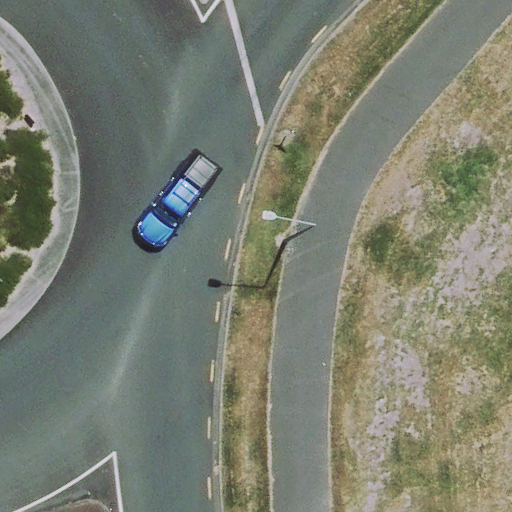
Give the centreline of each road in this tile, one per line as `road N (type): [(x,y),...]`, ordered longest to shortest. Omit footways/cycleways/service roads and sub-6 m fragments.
road 1 (secondary): [(284,0),(156,178)]
road 2 (unclassified): [(117,314),(173,511)]
road 3 (secondary): [(92,0),(144,92),(156,178)]
road 4 (secondary): [(117,314),(73,371),(0,421)]
road 5 (secondary): [(156,178),(145,249),(117,314)]
